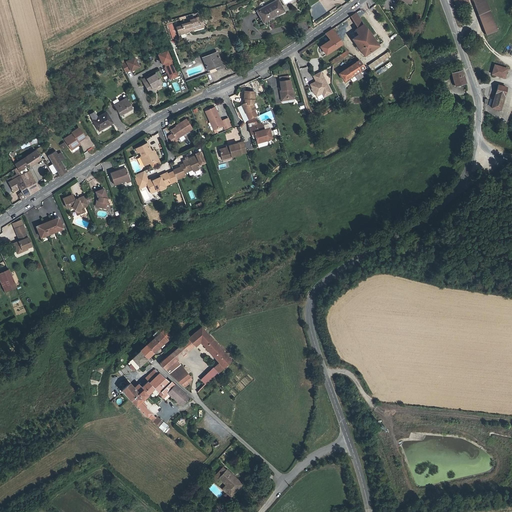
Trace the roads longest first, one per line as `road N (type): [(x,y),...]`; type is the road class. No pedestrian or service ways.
road 1 (tertiary): [(360,0),(297,46),(142,126),(0,221)]
road 2 (unclassified): [(471,156),(443,202),(340,268),(307,306),(347,443)]
road 3 (residential): [(285,482),(157,367)]
road 4 (residential): [(442,0),(475,93),(473,142)]
